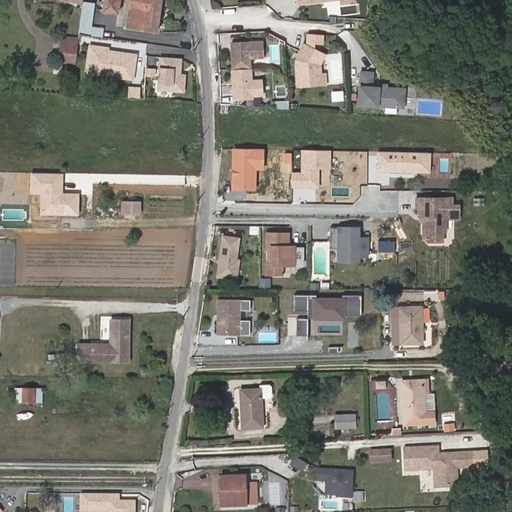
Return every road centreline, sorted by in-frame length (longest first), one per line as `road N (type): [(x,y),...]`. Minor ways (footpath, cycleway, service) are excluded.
road 1 (residential): [(195,25),(207,164),(157,511)]
road 2 (unknown): [(189,305),(23,304)]
road 3 (unknown): [(163,470),(0,460)]
road 4 (residential): [(195,25),(334,26)]
road 5 (unknown): [(202,216),(327,217)]
